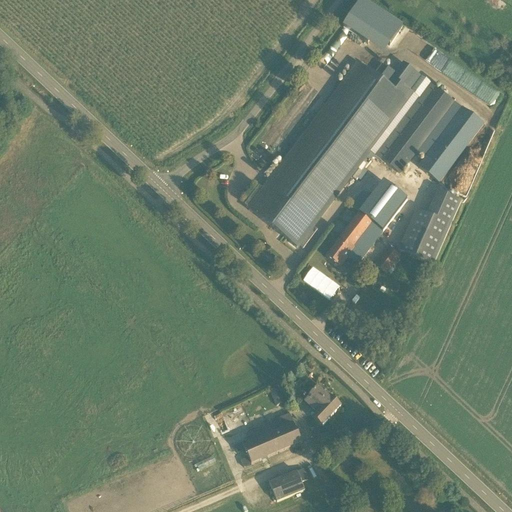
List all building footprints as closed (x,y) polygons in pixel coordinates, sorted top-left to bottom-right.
[(360,0),(357,0),(340,28),(382,54),(400,25),(360,0)] [(313,227),(356,170),(407,101),(424,79),(403,64),(387,86),(358,64),(307,133),(264,190),(259,186),(245,205),(249,209),(248,211),(297,248),(298,246),(303,250),(317,231),(313,227)] [(503,95),(466,71),(457,84),(495,108),(503,95)] [(311,75),(250,158),(265,169),(312,106),(304,100),(318,80),(311,75)] [(454,103),(428,83),(374,156),(399,175),(454,103)] [(462,109),(418,168),(439,184),(484,125),(462,109)] [(405,203),(382,185),(326,258),(340,268),(348,257),(358,265),(405,203)] [(416,210),(399,250),(433,265),(461,200),(438,190),(428,214),(416,210)] [(381,258),(376,265),(386,273),(392,266),(381,258)] [(316,414),(312,418),(322,427),(341,407),(319,387),(304,403),(316,414)] [(269,392),(275,407),(285,403),(279,388),(269,392)] [(228,417),(232,429),(241,426),(237,414),(228,417)] [(302,443),(290,414),(246,433),(249,440),(234,447),(244,468),(251,465),(302,443)] [(303,470),(269,484),(277,503),(304,491),(301,482),(307,479),(303,470)]
